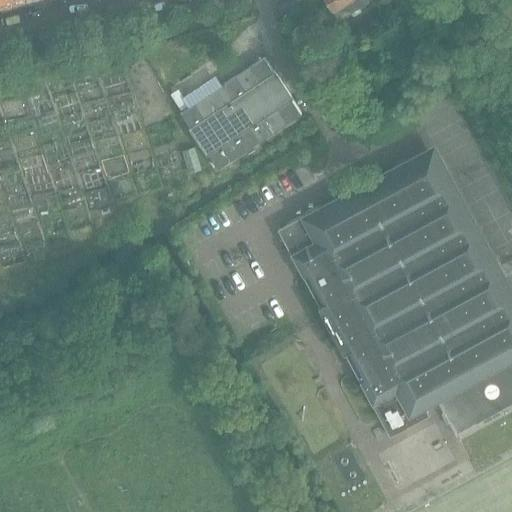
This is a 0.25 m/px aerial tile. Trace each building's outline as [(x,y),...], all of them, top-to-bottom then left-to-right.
[(339,18),(368,0),(327,0),(333,10),(334,9),(339,18)] [(422,37),(401,0),(392,0),(409,30),(400,36),(401,37),(397,39),(394,33),(389,35),(394,43),(395,42),(399,50),(422,37)] [(339,42),(331,30),(321,36),(329,48),(339,42)] [(346,52),(340,42),(332,47),(339,57),(346,52)] [(182,112),(181,112),(218,168),(301,113),(265,57),(182,112)] [(300,216),(277,228),(303,275),(303,276),(304,277),(324,315),(349,360),(349,361),(355,371),(355,372),(380,417),(380,418),(380,419),(390,436),(430,414),(425,405),(437,399),(511,357),(511,296),(501,277),(451,184),(429,145),(388,167),(328,199),(300,215),(300,216)]
